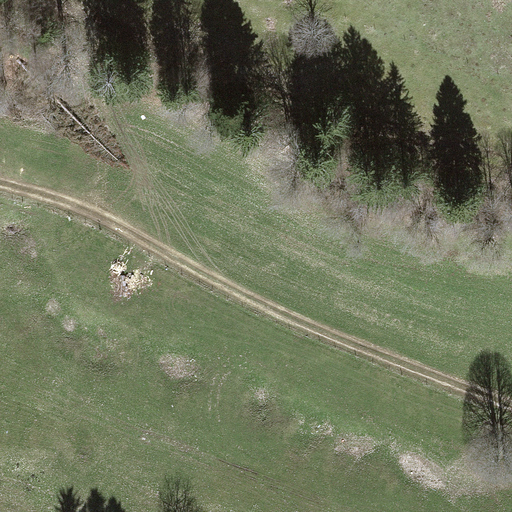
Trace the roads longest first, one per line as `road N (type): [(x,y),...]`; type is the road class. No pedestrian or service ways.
road 1 (track): [(511,409),(227,289),(103,216)]
road 2 (track): [(103,216),(93,52),(77,0)]
